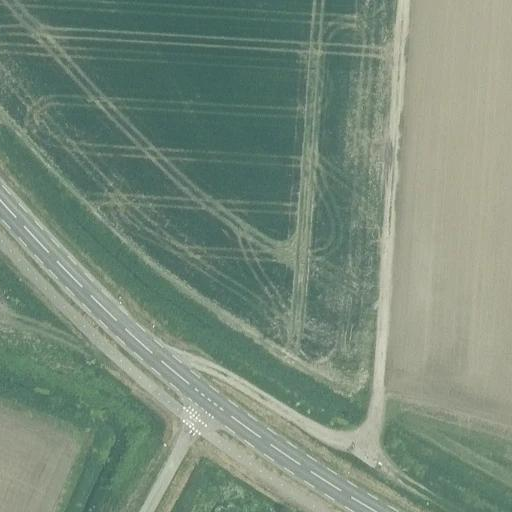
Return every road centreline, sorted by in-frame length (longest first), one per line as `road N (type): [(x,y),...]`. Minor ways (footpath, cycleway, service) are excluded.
road 1 (track): [(404,0),(375,426),(358,446),(334,441),(209,372),(158,360)]
road 2 (secondary): [(211,403),(98,309),(0,208)]
road 3 (secondary): [(364,511),(211,403)]
road 4 (unclassified): [(147,511),(211,403)]
